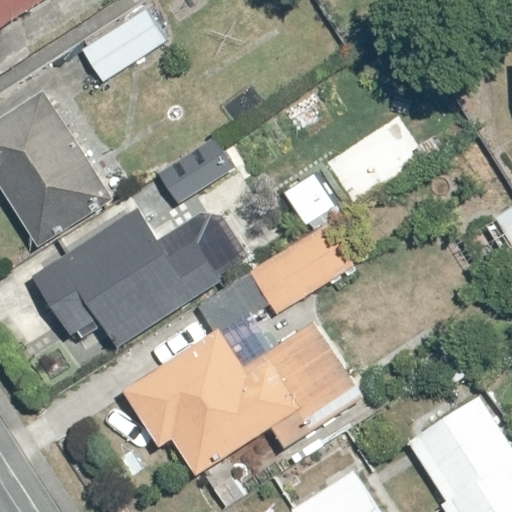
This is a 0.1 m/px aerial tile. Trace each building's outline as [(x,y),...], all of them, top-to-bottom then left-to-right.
[(0,0),(0,32),(50,0),(0,0)] [(174,39),(154,6),(85,49),(106,82),(174,39)] [(41,245),(130,186),(84,116),(73,124),(50,90),(0,123),(0,190),(4,188),(41,245)] [(219,134),(159,173),(181,207),(241,168),(219,134)] [(343,207),(322,171),(288,191),(309,227),(343,207)] [(174,254),(142,206),(37,278),(74,332),(99,315),(123,350),(227,279),(199,238),(174,254)] [(511,214),(471,244),(489,269),(511,253),(511,214)] [(271,304),(278,316),(377,254),(355,219),(337,230),(332,222),(199,306),(217,335),(129,392),(166,448),(178,440),(202,477),(277,428),(290,449),(366,400),(313,320),(276,344),(257,313),(271,304)] [(451,501),(445,504),(449,511),(511,511),(511,438),(484,394),(412,440),(451,501)] [(385,511),(357,467),(297,505),(300,511),(385,511)]
